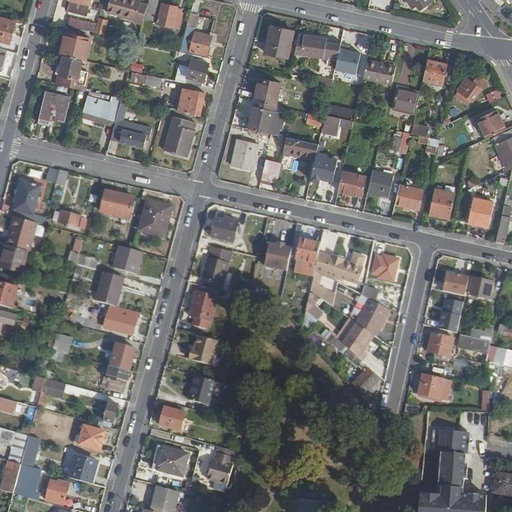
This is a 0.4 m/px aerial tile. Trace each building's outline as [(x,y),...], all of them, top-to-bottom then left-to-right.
[(88,17),(92,0),(70,0),(70,1),(71,1),(68,13),(88,17)] [(143,21),(148,5),(135,2),(135,0),(111,0),(108,14),(135,21),(135,24),(142,26),(143,21)] [(152,23),(158,0),(157,0),(149,0),(148,5),(143,21),(152,23)] [(434,3),(431,0),(406,0),(413,10),(418,7),(421,12),(434,3)] [(179,31),(182,15),(177,14),(177,9),(162,6),(157,26),(179,31)] [(194,33),(198,17),(190,15),(186,30),(194,33)] [(0,42),(10,45),(16,23),(0,18),(0,42)] [(95,35),(97,27),(70,20),(68,29),(95,35)] [(286,59),(292,33),(271,28),(265,54),(286,59)] [(188,51),(191,35),(185,33),(180,54),(188,56),(204,59),(204,56),(207,57),(211,39),(195,35),(191,51),(188,51)] [(81,62),(86,40),(65,35),(60,57),(64,58),(81,62)] [(341,46),(342,44),(332,42),(331,45),(326,43),(327,40),(307,36),(303,55),(328,60),(327,65),(336,68),(338,61),(341,46)] [(364,62),(366,52),(341,46),(338,61),(348,63),(349,58),(364,62)] [(75,91),(79,72),(82,62),(81,62),(64,58),(59,76),(57,76),(54,86),(75,91)] [(205,84),(209,66),(191,62),(186,86),(202,89),(203,83),(205,84)] [(133,63),(130,69),(138,73),(141,66),(133,63)] [(392,88),(396,69),(367,63),(363,81),(392,88)] [(446,88),(450,68),(427,63),(423,83),(446,88)] [(276,107),(282,79),(260,74),(258,84),(254,102),(256,103),(276,107)] [(163,91),(165,81),(145,76),(143,87),(163,91)] [(473,104),(487,86),(480,79),(474,86),(468,81),(459,92),(473,104)] [(415,117),(420,95),(396,89),(392,111),(415,117)] [(497,89),(485,95),(489,103),(500,97),(497,89)] [(200,119),(205,95),(185,90),(179,114),(200,119)] [(64,122),(69,101),(45,95),(39,119),(55,124),(56,120),(64,122)] [(117,122),(122,101),(112,99),(110,104),(87,99),(84,114),(117,122)] [(271,136),(278,108),(276,107),(256,103),(249,131),(271,136)] [(505,132),(496,113),(477,122),(486,141),(505,132)] [(322,129),(325,118),(309,115),(307,125),(322,129)] [(351,130),(353,123),(325,117),(325,118),(322,129),(321,134),(336,137),(334,147),(344,149),(346,140),(349,141),(351,132),(330,127),(330,123),(338,125),(338,127),(351,130)] [(186,160),(195,125),(173,120),(164,154),(186,160)] [(367,136),(369,126),(354,123),(352,133),(367,136)] [(143,150),(147,134),(137,131),(136,136),(123,133),(119,144),(143,150)] [(282,156),(286,140),(271,136),(265,162),(280,165),(282,156)] [(400,154),(402,140),(395,138),(392,152),(400,154)] [(437,157),(440,142),(420,138),(419,146),(429,148),(428,155),(437,157)] [(511,139),(495,148),(507,173),(511,170),(511,169),(511,139)] [(316,157),(318,147),(286,140),(282,156),(294,159),(295,152),(316,157)] [(253,173),(259,146),(239,141),(232,168),(253,173)] [(115,159),(118,148),(110,146),(107,158),(115,159)] [(276,185),(280,165),(265,162),(260,181),(276,185)] [(64,188),(67,174),(59,172),(55,187),(64,188)] [(390,199),(394,178),(373,173),(369,194),(390,199)] [(363,199),(367,180),(343,174),(339,194),(363,199)] [(321,193),(323,182),(311,180),(309,190),(321,193)] [(34,217),(41,187),(22,182),(14,212),(34,217)] [(418,213),(423,194),(400,189),(396,208),(418,213)] [(450,222),(455,197),(435,192),(429,217),(450,222)] [(129,221),(133,201),(106,195),(102,214),(129,221)] [(489,230),(494,205),(474,201),(469,226),(489,230)] [(160,237),(165,219),(169,219),(172,208),(148,202),(140,232),(160,237)] [(393,222),(395,210),(387,208),(384,220),(393,222)] [(509,219),(510,210),(504,209),(502,218),(509,219)] [(83,231),(86,220),(60,213),(57,224),(83,231)] [(503,245),(509,219),(502,218),(497,244),(503,245)] [(28,254),(36,225),(15,220),(10,239),(7,238),(5,248),(6,248),(28,254)] [(233,245),(238,223),(227,221),(226,224),(216,222),(211,240),(233,245)] [(72,250),(80,252),(82,240),(74,239),(72,250)] [(318,256),(321,246),(301,242),(297,261),(300,263),(297,274),(313,279),(314,274),(318,256)] [(287,275),(292,251),(270,245),(264,269),(287,275)] [(22,276),(28,254),(6,248),(0,270),(22,276)] [(138,276),(143,254),(120,248),(115,270),(138,276)] [(221,294),(232,254),(213,250),(210,260),(208,260),(202,282),(206,283),(204,289),(219,293),(221,294)] [(363,273),(344,266),(345,264),(333,259),(332,261),(318,256),(314,274),(335,283),(337,279),(357,287),(363,273)] [(77,267),(79,259),(73,257),(71,265),(77,267)] [(394,284),(399,261),(383,257),(378,280),(394,284)] [(91,271),(93,263),(79,259),(77,267),(78,268),(86,269),(91,271)] [(82,285),(86,269),(78,268),(74,282),(82,285)] [(117,309),(125,280),(104,274),(96,303),(117,309)] [(466,299),(470,281),(448,276),(444,295),(466,299)] [(489,302),(493,285),(472,280),(468,297),(489,302)] [(377,298),(380,288),(364,284),(361,297),(377,305),(379,299),(377,298)] [(0,307),(11,310),(17,291),(0,286),(0,307)] [(211,322),(219,293),(204,289),(199,287),(190,316),(195,317),(193,326),(207,330),(209,322),(211,322)] [(322,301),(324,291),(311,288),(310,293),(322,301)] [(259,300),(262,293),(254,289),(251,296),(259,300)] [(53,315),(57,299),(44,295),(40,312),(53,315)] [(375,338),(390,314),(361,297),(358,304),(364,308),(355,324),(373,337),(375,338)] [(458,324),(462,307),(448,304),(444,322),(458,324)] [(317,322),(321,318),(307,305),(306,313),(317,322)] [(132,336),(138,316),(120,311),(115,332),(132,336)] [(15,329),(18,318),(0,313),(0,334),(3,325),(15,329)] [(362,352),(373,337),(355,324),(348,319),(340,329),(347,334),(340,344),(341,344),(362,363),(367,357),(362,352)] [(27,329),(34,331),(36,321),(29,320),(27,329)] [(455,336),(458,324),(444,322),(441,321),(439,333),(447,334),(455,336)] [(68,356),(72,341),(70,336),(73,327),(62,324),(54,353),(64,355),(68,356)] [(490,344),(493,330),(485,328),(483,335),(471,333),(470,340),(490,344)] [(450,360),(454,342),(445,340),(447,334),(439,333),(433,331),(428,355),(450,360)] [(211,366),(218,342),(198,337),(191,361),(211,366)] [(362,363),(341,344),(336,349),(358,368),(362,363)] [(130,373),(136,352),(117,347),(112,368),(130,373)] [(505,364),(507,353),(489,349),(486,364),(494,366),(494,362),(505,364)] [(61,364),(64,355),(54,353),(51,361),(61,364)] [(52,378),(54,372),(47,371),(49,362),(41,360),(37,374),(52,378)] [(124,394),(130,373),(112,368),(110,368),(108,375),(106,374),(104,380),(109,381),(107,390),(124,394)] [(365,396),(379,382),(366,371),(354,385),(365,396)] [(211,398),(216,383),(200,378),(192,402),(197,404),(195,412),(215,417),(219,401),(211,398)] [(446,405),(451,385),(422,378),(418,398),(446,405)] [(42,395),(46,382),(37,380),(34,393),(42,395)] [(64,401),(67,387),(46,381),(46,382),(42,395),(38,409),(46,411),(50,397),(64,401)] [(0,411),(15,415),(18,404),(0,399),(0,411)] [(113,426),(118,407),(109,404),(106,414),(101,412),(98,423),(102,425),(103,423),(113,426)] [(181,433),(186,414),(166,409),(161,427),(181,433)] [(497,430),(498,417),(489,416),(489,430),(497,430)] [(209,439),(213,427),(205,425),(202,437),(209,439)] [(106,445),(109,434),(85,427),(80,445),(101,451),(103,444),(106,445)] [(463,458),(468,436),(427,428),(424,454),(442,456),(463,458)] [(0,444),(13,448),(17,434),(0,429),(0,444)] [(23,466),(30,438),(23,436),(15,464),(23,466)] [(183,478),(189,455),(159,447),(153,470),(183,478)] [(225,486),(231,467),(229,466),(231,459),(214,454),(213,462),(211,461),(205,481),(225,486)] [(461,491),(464,467),(465,458),(463,458),(442,456),(441,464),(444,464),(443,479),(440,479),(439,489),(444,489),(443,498),(420,496),(418,511),(485,511),(486,502),(455,499),(456,491),(461,491)] [(91,485),(97,463),(76,457),(70,479),(91,485)] [(15,495),(23,466),(15,464),(9,463),(7,471),(12,473),(8,485),(3,484),(1,492),(15,495)] [(35,495),(38,480),(40,480),(43,472),(23,466),(15,495),(38,502),(40,496),(35,495)] [(511,499),(511,478),(496,476),(492,496),(511,499)] [(63,508),(69,485),(60,482),(59,484),(47,481),(44,491),(49,492),(46,504),(63,508)] [(174,511),(179,495),(158,489),(151,511),(174,511)] [(75,511),(89,511),(91,504),(75,500),(72,511),(75,511)] [(318,511),(318,500),(297,501),(297,511),(318,511)]
